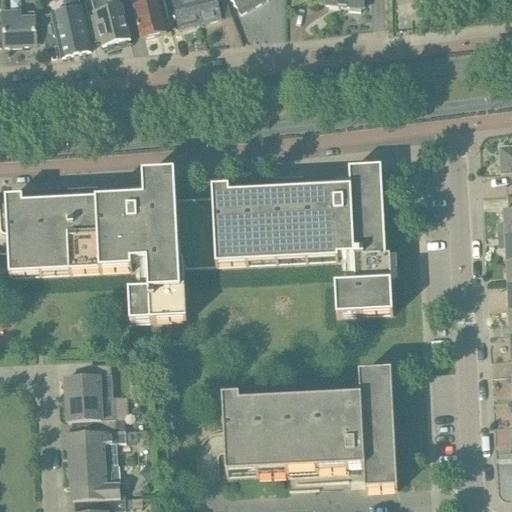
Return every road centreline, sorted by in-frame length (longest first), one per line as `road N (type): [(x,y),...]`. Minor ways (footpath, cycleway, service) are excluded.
road 1 (secondary): [(0,151),(222,136),(511,101)]
road 2 (secondary): [(511,59),(0,106)]
road 3 (residential): [(511,41),(0,88)]
road 4 (residential): [(0,167),(459,125)]
road 5 (residential): [(481,511),(473,488),(459,125)]
road 6 (residential): [(50,511),(46,377),(0,379)]
